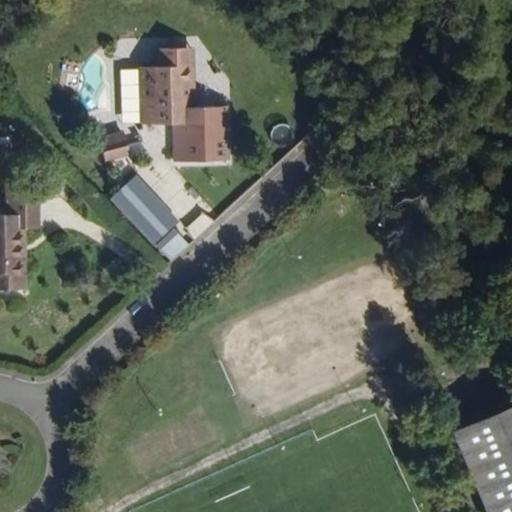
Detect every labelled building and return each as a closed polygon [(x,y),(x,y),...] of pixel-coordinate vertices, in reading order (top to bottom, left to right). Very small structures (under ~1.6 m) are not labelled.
[(202,145),(202,78),(196,79),(195,52),(159,52),(160,71),(145,72),(145,126),(145,130),(167,129),(167,146),(202,145)] [(145,126),(145,72),(124,71),(123,127),(145,126)] [(0,148),(19,149),(19,132),(0,132),(0,148)] [(128,159),(126,140),(103,142),(104,160),(128,159)] [(140,175),(113,199),(155,246),(157,244),(177,227),(182,222),(140,175)] [(0,284),(31,285),(31,226),(45,227),(45,189),(17,189),(17,205),(0,204),(0,284)] [(192,244),(177,227),(157,244),(173,262),(192,244)] [(511,511),(511,411),(445,440),(477,511),(511,511)]
